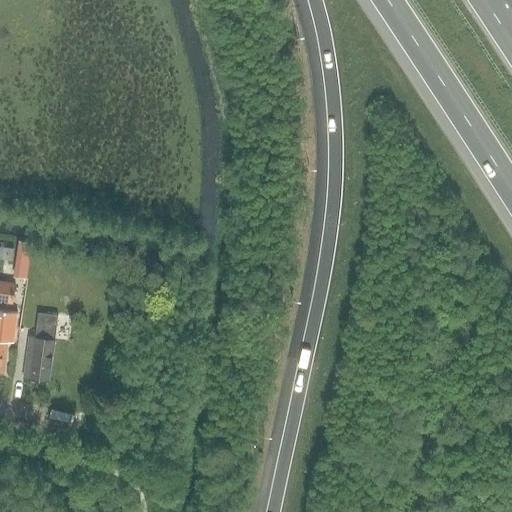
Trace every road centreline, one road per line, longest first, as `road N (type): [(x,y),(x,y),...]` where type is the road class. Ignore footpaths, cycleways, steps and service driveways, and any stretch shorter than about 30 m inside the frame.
road 1 (motorway): [(315,0),(334,86),(331,219),(274,511)]
road 2 (trunk): [(385,0),(511,193)]
